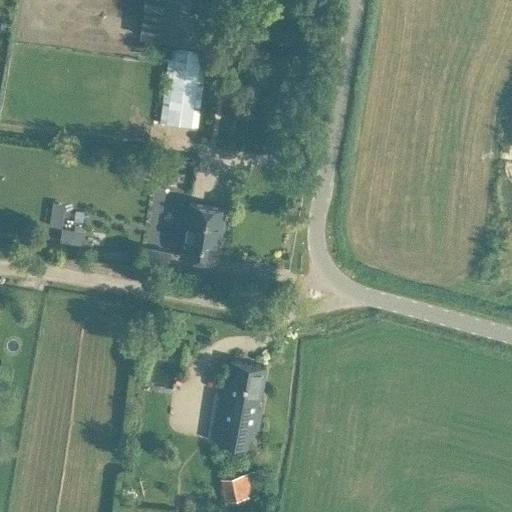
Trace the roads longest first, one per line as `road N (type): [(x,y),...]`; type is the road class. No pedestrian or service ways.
road 1 (unclassified): [(511,341),(349,294),(321,276),(315,253),(353,0)]
road 2 (unknown): [(0,270),(253,311),(321,276)]
